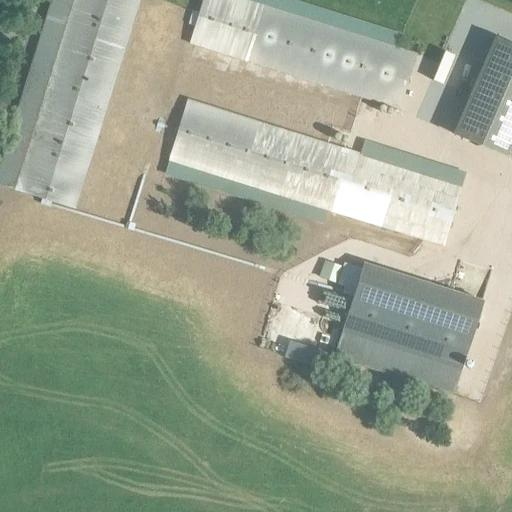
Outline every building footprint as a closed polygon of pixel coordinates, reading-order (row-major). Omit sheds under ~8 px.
[(50,0),(0,161),(0,187),(75,211),(140,0),(50,0)] [(287,0),(202,0),(188,45),(399,111),(417,55),(399,49),(403,36),(287,0)] [(507,158),(511,147),(511,46),(493,39),(452,134),(507,158)] [(438,108),(451,107),(449,89),(436,90),(438,108)] [(360,154),(187,100),(163,175),(323,225),(328,211),(442,248),(466,174),(363,142),(360,154)] [(479,283),(483,270),(458,262),(454,275),(479,283)] [(364,263),(333,359),(453,398),(484,301),(364,263)] [(337,287),(337,286),(342,271),(341,271),(324,266),(319,282),(337,287)]
